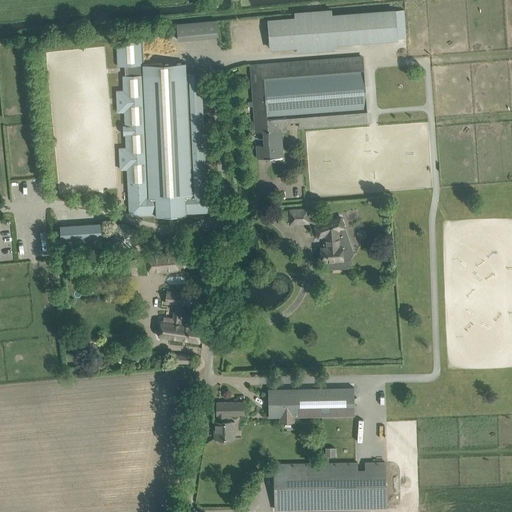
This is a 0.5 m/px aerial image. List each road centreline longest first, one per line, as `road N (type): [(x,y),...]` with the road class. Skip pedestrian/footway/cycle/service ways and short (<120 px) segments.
road 1 (unclassified): [(186,511),(227,236)]
road 2 (unknown): [(211,346),(141,331),(140,271)]
